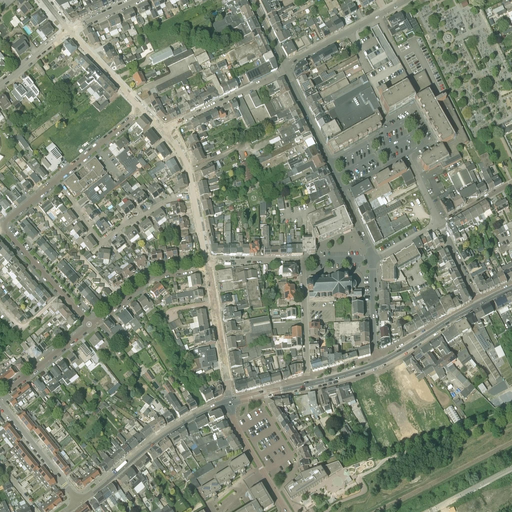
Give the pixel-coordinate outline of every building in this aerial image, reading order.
[(17,8),(24,16),(30,12),(32,9),(29,5),(29,6),(27,4),(29,2),(26,0),(20,0),(17,3),(20,6),(17,8)] [(53,0),(60,9),(76,1),(79,0),(53,0)] [(83,0),(87,7),(84,9),(84,10),(85,10),(87,16),(93,13),(87,0),(83,0)] [(87,0),(93,13),(99,11),(94,0),(87,0)] [(94,0),(99,11),(104,9),(99,0),(94,0)] [(99,0),(104,9),(108,6),(104,0),(99,0)] [(161,10),(160,7),(156,0),(154,0),(151,2),(155,9),(156,10),(153,11),(156,18),(159,17),(157,12),(161,10)] [(231,5),(232,8),(246,2),(244,0),(240,0),(234,3),(233,1),(226,4),(228,7),(231,5)] [(270,0),(261,5),(265,14),(267,18),(281,10),(277,3),(283,0),(270,0)] [(365,0),(360,0),(358,1),(362,9),(369,5),(365,0)] [(63,13),(71,10),(70,7),(71,7),(72,7),(78,5),(76,1),(60,9),(61,11),(62,13),(63,13)] [(230,9),(233,15),(248,7),(246,2),(232,8),(230,9)] [(345,5),(350,15),(356,12),(354,8),(355,8),(354,7),(353,4),(352,4),(352,3),(351,2),(345,5)] [(145,13),(150,11),(147,4),(142,6),(145,13)] [(63,13),(67,19),(76,14),(78,13),(81,12),(80,8),(83,7),(82,5),(71,10),(63,13)] [(281,10),(267,18),(269,23),(283,15),(281,13),(293,7),(291,5),(281,10)] [(341,10),(340,11),(342,15),(344,19),(350,15),(345,5),(340,7),(340,8),(341,10)] [(140,16),(145,13),(142,6),(136,8),(140,16)] [(495,14),(497,13),(504,10),(503,6),(493,11),(495,14)] [(237,27),(254,19),(248,7),(233,15),(212,24),(218,37),(237,27)] [(78,17),(77,18),(78,20),(87,16),(85,10),(84,10),(83,10),(82,8),(80,8),(81,12),(78,13),(79,15),(78,16),(78,17)] [(130,20),(136,18),(132,10),(127,13),(130,20)] [(39,11),(31,17),(38,26),(46,20),(39,11)] [(279,24),(280,24),(279,23),(287,19),(288,20),(291,18),(290,16),(293,14),(291,11),(283,16),(283,15),(269,23),(271,28),(279,24)] [(72,23),(78,20),(77,18),(78,17),(78,16),(79,15),(78,13),(76,14),(67,19),(70,22),(72,23)] [(132,25),(130,20),(127,13),(122,15),(125,22),(126,22),(126,23),(123,24),(127,32),(130,30),(128,27),(132,25)] [(413,31),(409,25),(407,20),(404,22),(400,14),(393,18),(399,28),(401,32),(407,29),(408,31),(409,31),(410,33),(413,31)] [(11,23),(15,28),(21,24),(16,17),(13,19),(14,20),(11,23)] [(116,27),(121,24),(117,17),(112,19),(116,27)] [(294,18),(280,25),(279,24),(271,28),(274,33),(285,26),(290,24),(296,21),(294,18)] [(331,21),(333,24),(337,31),(343,28),(338,18),(331,21)] [(395,31),(399,28),(393,18),(387,21),(391,28),(388,30),(392,37),(397,34),(395,31)] [(117,30),(116,27),(112,19),(107,22),(104,23),(107,29),(109,33),(117,30)] [(250,34),(259,30),(254,19),(237,27),(240,33),(241,32),(242,36),(239,38),(240,39),(250,35),(250,34)] [(51,29),(52,28),(48,22),(37,30),(40,33),(41,32),(45,38),(53,32),(51,29)] [(506,27),(507,28),(501,30),(502,32),(508,30),(511,28),(511,27),(511,23),(511,24),(506,27)] [(290,24),(285,26),(274,33),(276,38),(288,31),(288,30),(292,28),(290,24)] [(326,28),(330,35),(337,31),(333,24),(326,28)] [(325,26),(320,29),(320,30),(325,38),(330,35),(326,28),(325,26)] [(276,38),(281,48),(291,43),(307,35),(311,33),(310,30),(305,32),(304,31),(297,35),(294,28),(288,31),(276,38)] [(92,35),(90,30),(83,33),(85,38),(87,37),(92,35)] [(243,45),(262,36),(259,30),(250,34),(250,35),(251,37),(247,39),(246,39),(241,41),(243,45)] [(87,37),(89,42),(97,39),(95,33),(92,35),(87,37)] [(312,45),(307,35),(291,43),(281,48),(287,59),(312,45)] [(238,62),(268,48),(262,36),(243,45),(244,47),(230,53),(232,60),(230,61),(232,65),(238,62)] [(20,39),(21,40),(15,45),(11,48),(19,57),(28,49),(25,45),(28,43),(22,37),(20,39)] [(92,47),(100,44),(103,43),(100,37),(97,39),(89,42),(92,47)] [(106,55),(116,50),(115,50),(117,49),(115,44),(119,43),(118,40),(116,40),(115,40),(112,41),(110,42),(111,45),(103,49),(106,55)] [(153,65),(158,63),(173,56),(173,57),(174,57),(177,56),(180,55),(182,53),(185,52),(187,51),(181,40),(179,41),(183,48),(172,53),(169,48),(149,58),(153,65)] [(70,42),(70,43),(68,41),(64,44),(65,45),(64,46),(65,47),(62,50),(68,58),(77,50),(70,42)] [(401,108),(414,100),(418,98),(408,80),(397,59),(388,45),(366,57),(374,72),(365,77),(376,96),(379,94),(382,100),(380,101),(387,114),(388,115),(387,115),(388,115),(401,108)] [(324,65),(338,57),(335,51),(333,47),(314,58),(303,63),(306,68),(303,69),(306,75),(312,72),(316,70),(316,69),(324,65)] [(268,48),(238,62),(241,67),(249,63),(248,62),(260,56),(261,58),(271,54),(268,48)] [(109,61),(119,56),(116,50),(106,55),(109,61)] [(191,71),(193,76),(202,72),(199,66),(210,61),(206,53),(195,58),(197,63),(188,67),(191,71)] [(113,63),(115,66),(132,58),(132,57),(131,54),(124,57),(124,56),(116,60),(117,61),(113,63)] [(261,66),(274,60),(271,54),(261,58),(259,60),(261,66)] [(81,69),(88,62),(85,58),(84,59),(81,55),(76,59),(79,63),(78,65),(80,67),(79,67),(78,66),(72,71),(68,74),(70,77),(73,75),(74,75),(81,69)] [(132,58),(115,66),(117,69),(120,68),(121,69),(128,65),(128,64),(136,60),(134,57),(132,57),(132,58)] [(356,57),(337,67),(339,71),(358,61),(356,57)] [(261,66),(245,74),(250,83),(277,71),(274,61),(274,60),(261,66)] [(219,98),(229,93),(221,76),(218,70),(227,66),(224,61),(203,71),(204,72),(207,79),(205,81),(207,84),(208,84),(209,83),(211,82),(212,85),(212,86),(219,98)] [(80,72),(82,75),(93,67),(88,62),(81,69),(74,75),(75,77),(80,72)] [(296,80),(301,78),(306,75),(303,69),(306,68),(303,63),(296,67),(294,75),(296,80)] [(300,88),(324,74),(323,71),(327,69),(324,65),(316,69),(316,70),(312,72),(313,75),(306,78),(305,77),(297,81),(300,88)] [(91,79),(98,72),(93,67),(82,75),(81,75),(84,77),(77,83),(80,87),(85,83),(87,82),(91,79)] [(328,72),(324,74),(300,88),(303,95),(336,77),(334,73),(336,72),(334,69),(328,72)] [(86,91),(87,91),(96,84),(103,77),(98,72),(91,79),(87,82),(85,83),(80,87),(82,90),(88,86),(94,81),(96,83),(86,91)] [(428,170),(428,171),(428,172),(440,165),(443,170),(461,160),(456,149),(468,143),(447,99),(445,100),(444,99),(442,100),(441,99),(438,101),(424,72),(408,80),(418,98),(414,100),(420,109),(420,110),(441,147),(418,160),(421,165),(422,165),(424,167),(423,168),(423,169),(424,169),(425,171),(428,170)] [(132,78),(135,83),(151,75),(150,73),(142,77),(141,74),(132,78)] [(135,83),(137,88),(146,84),(144,81),(152,77),(152,78),(157,76),(155,73),(151,75),(135,83)] [(306,101),(314,97),(319,94),(318,92),(322,90),(327,88),(345,78),(343,73),(336,77),(303,95),(306,101)] [(229,84),(224,74),(221,76),(229,93),(238,89),(234,81),(229,84)] [(87,91),(91,96),(101,89),(108,82),(103,77),(96,84),(87,91)] [(333,101),(334,102),(332,103),(335,109),(327,113),(330,118),(329,118),(332,123),(334,122),(340,134),(329,140),(331,142),(327,144),(332,154),(332,155),(333,155),(380,128),(378,124),(381,123),(379,119),(387,114),(380,101),(382,100),(379,94),(376,96),(365,77),(349,86),(346,79),(334,86),(336,90),(329,94),(330,96),(333,101)] [(27,87),(36,98),(39,96),(39,93),(38,92),(28,78),(24,81),(25,82),(24,83),(25,85),(25,84),(27,87)] [(279,93),(287,89),(283,79),(262,89),(267,98),(279,92),(279,93)] [(106,94),(112,87),(108,82),(101,89),(91,96),(96,93),(100,98),(103,96),(106,94)] [(23,99),(25,97),(25,96),(24,95),(24,92),(20,87),(19,85),(16,88),(16,87),(15,87),(14,87),(14,88),(14,89),(15,90),(15,91),(12,94),(11,93),(11,94),(17,101),(19,103),(22,100),(23,99)] [(27,87),(26,88),(24,86),(22,86),(20,87),(24,92),(24,95),(25,96),(25,97),(28,101),(31,98),(33,100),(36,98),(27,87)] [(330,96),(329,94),(336,90),(334,86),(319,94),(314,97),(306,101),(309,108),(317,103),(326,99),(326,98),(330,96)] [(107,101),(117,92),(112,87),(106,94),(103,96),(107,101)] [(199,95),(204,105),(212,101),(208,93),(205,94),(204,92),(201,94),(198,88),(196,89),(197,92),(198,95),(199,95)] [(274,97),(275,100),(290,93),(287,89),(279,93),(280,94),(274,97)] [(208,93),(212,101),(218,98),(214,90),(208,93)] [(199,108),(204,105),(199,95),(198,95),(197,92),(194,93),(192,94),(199,108)] [(255,109),(262,106),(255,92),(249,95),(255,109)] [(274,117),(296,107),(290,93),(275,100),(264,105),(270,118),(274,117)] [(151,104),(153,110),(166,104),(169,102),(171,101),(168,100),(163,102),(162,99),(158,100),(156,94),(149,98),(152,104),(151,104)] [(186,103),(182,96),(180,97),(179,94),(176,95),(178,98),(180,103),(186,114),(190,112),(186,103)] [(188,96),(187,94),(184,95),(187,102),(186,103),(190,112),(195,110),(188,96)] [(195,110),(199,108),(192,94),(188,96),(195,110)] [(0,107),(3,111),(11,105),(3,96),(0,98),(0,107)] [(326,99),(317,103),(309,108),(312,114),(320,110),(324,107),(324,106),(333,101),(330,96),(326,98),(326,99)] [(125,102),(121,98),(116,102),(114,100),(110,104),(112,107),(114,105),(117,109),(125,102)] [(19,103),(17,101),(12,105),(16,111),(22,106),(19,103)] [(100,113),(109,104),(106,101),(97,109),(100,113)] [(181,116),(186,114),(180,103),(178,104),(176,101),(174,102),(181,116)] [(124,111),(129,106),(125,102),(117,109),(121,113),(119,115),(121,117),(126,113),(124,111)] [(177,119),(181,116),(174,102),(176,105),(171,107),(172,109),(177,119)] [(247,129),(250,127),(237,102),(235,103),(234,102),(229,105),(233,114),(235,118),(236,120),(240,119),(237,113),(236,113),(235,111),(238,110),(247,129)] [(332,103),(324,107),(320,110),(312,114),(315,119),(327,113),(335,109),(332,103)] [(156,115),(164,112),(162,108),(163,108),(167,106),(166,104),(153,110),(154,111),(153,111),(153,112),(154,113),(155,114),(156,115)] [(283,119),(299,112),(296,107),(274,117),(275,118),(271,119),(270,121),(271,123),(272,123),(272,124),(283,119)] [(171,121),(177,119),(172,109),(169,110),(168,108),(166,109),(167,111),(166,111),(168,115),(171,121)] [(215,121),(219,119),(216,114),(215,111),(209,114),(215,127),(222,124),(221,123),(219,123),(216,122),(215,121)] [(165,124),(171,121),(168,115),(166,116),(164,112),(156,115),(164,124),(165,124)] [(225,119),(225,117),(223,115),(222,115),(221,112),(216,114),(219,119),(221,122),(221,123),(222,124),(235,118),(233,114),(228,116),(228,117),(225,119)] [(283,121),(285,124),(293,120),(301,116),(299,112),(283,119),(272,124),(273,126),(283,121)] [(315,119),(317,124),(329,118),(330,118),(327,113),(315,119)] [(213,128),(215,127),(209,114),(203,117),(206,125),(210,123),(213,128)] [(290,127),(303,121),(301,116),(293,120),(285,124),(282,125),(283,127),(277,130),(279,133),(279,132),(290,127)] [(103,117),(99,121),(105,129),(110,125),(107,121),(103,117)] [(203,126),(206,125),(203,117),(196,120),(203,133),(205,132),(203,126)] [(138,136),(146,129),(150,126),(142,118),(135,124),(130,129),(132,131),(137,127),(140,130),(136,134),(138,136)] [(329,118),(317,124),(320,130),(332,123),(329,118)] [(196,136),(203,133),(196,120),(190,123),(185,126),(188,131),(193,129),(194,131),(197,130),(198,132),(195,134),(196,136)] [(99,121),(94,124),(101,132),(105,129),(99,121)] [(295,134),(307,128),(303,121),(290,127),(279,132),(283,140),(295,134)] [(326,142),(329,140),(340,134),(334,122),(332,123),(320,130),(326,142)] [(97,136),(101,132),(94,124),(90,128),(93,132),(97,136)] [(511,125),(502,130),(504,135),(511,131),(511,125)] [(282,147),(292,143),(310,135),(307,128),(295,134),(283,140),(280,141),(279,141),(282,147)] [(148,142),(155,136),(150,131),(143,137),(145,140),(146,139),(148,142)] [(89,136),(86,132),(81,135),(88,143),(92,140),(89,136)] [(197,146),(204,143),(206,142),(205,140),(198,143),(197,140),(204,137),(204,138),(207,137),(205,132),(203,133),(196,136),(191,139),(187,141),(190,148),(196,144),(197,146)] [(81,135),(77,139),(83,147),(88,143),(81,135)] [(301,145),(312,140),(310,135),(292,143),(282,147),(255,160),(258,165),(294,148),(294,149),(301,145)] [(17,139),(24,148),(28,145),(21,136),(17,139)] [(149,145),(151,148),(159,141),(155,136),(148,142),(150,144),(149,145)] [(142,139),(140,137),(131,144),(132,146),(133,147),(140,141),(140,140),(142,139)] [(270,145),(279,141),(280,141),(279,137),(269,142),(270,145)] [(115,145),(114,144),(108,150),(115,158),(124,150),(123,149),(128,144),(124,138),(115,145)] [(77,139),(72,143),(76,147),(79,151),(83,147),(77,139)] [(290,161),(316,148),(312,140),(301,145),(294,149),(296,153),(288,157),(290,161)] [(195,147),(190,149),(193,155),(201,151),(208,148),(210,147),(209,144),(206,146),(204,143),(197,146),(195,147)] [(160,155),(166,151),(162,145),(156,149),(156,150),(154,151),(152,150),(151,150),(146,155),(148,158),(155,153),(157,156),(160,155)] [(195,160),(204,156),(205,155),(204,153),(214,148),(213,145),(210,147),(208,148),(201,151),(193,155),(195,160)] [(44,161),(41,163),(47,171),(50,169),(52,172),(57,168),(54,164),(56,162),(58,164),(59,165),(60,164),(60,163),(60,162),(59,161),(61,159),(58,155),(60,153),(54,146),(47,151),(51,156),(47,158),(46,158),(45,158),(44,158),(43,159),(43,160),(44,161)] [(120,164),(128,158),(126,154),(130,151),(128,149),(128,148),(124,150),(115,158),(120,164)] [(310,162),(320,157),(316,148),(290,161),(287,162),(292,171),(310,162)] [(160,155),(164,160),(170,156),(166,151),(160,155)] [(486,171),(488,169),(488,168),(493,165),(487,153),(483,155),(480,156),(479,157),(482,163),(486,171)] [(198,165),(202,163),(214,158),(212,155),(206,158),(206,159),(205,159),(204,156),(195,160),(198,165)] [(292,171),(291,171),(293,176),(294,176),(298,174),(311,168),(313,174),(316,173),(325,168),(324,166),(325,166),(320,157),(310,162),(292,171)] [(120,164),(125,170),(137,161),(135,158),(131,161),(128,158),(120,164)] [(106,173),(95,159),(85,167),(91,174),(79,183),(74,176),(64,183),(75,197),(106,173)] [(166,173),(176,166),(173,160),(165,165),(164,163),(162,164),(157,167),(147,173),(153,180),(156,178),(154,175),(163,169),(166,173)] [(120,177),(124,182),(138,170),(136,167),(140,164),(137,161),(125,170),(128,174),(124,177),(122,175),(120,177)] [(254,181),(250,162),(239,165),(244,184),(254,181)] [(219,170),(216,163),(206,167),(207,169),(201,172),(203,178),(215,172),(215,174),(218,173),(218,171),(219,170)] [(482,184),(486,193),(494,189),(488,175),(486,171),(482,163),(478,165),(482,174),(481,174),(485,183),(482,184)] [(31,171),(37,179),(40,177),(43,180),(47,176),(38,165),(33,168),(30,164),(28,164),(27,165),(31,171)] [(380,188),(401,176),(410,171),(407,166),(406,166),(403,168),(401,165),(401,164),(377,178),(378,181),(377,182),(380,188)] [(453,187),(462,206),(465,205),(465,204),(467,201),(468,201),(468,200),(471,198),(472,198),(475,198),(476,198),(477,198),(479,197),(465,168),(464,165),(447,174),(450,178),(454,186),(453,187)] [(479,197),(486,193),(482,184),(479,186),(472,171),(476,170),(473,165),(465,168),(479,197)] [(167,179),(175,175),(180,173),(176,166),(166,173),(168,176),(166,177),(167,179)] [(319,181),(319,182),(324,180),(330,178),(326,168),(325,168),(316,173),(313,174),(305,178),(306,181),(311,178),(312,181),(318,178),(319,181)] [(30,177),(29,177),(36,186),(40,182),(37,179),(31,171),(28,173),(28,174),(30,177)] [(410,171),(401,176),(405,184),(414,179),(410,171)] [(95,184),(98,187),(102,184),(104,187),(112,181),(107,175),(107,174),(95,184)] [(488,175),(494,189),(501,185),(498,179),(497,176),(494,178),(493,178),(491,174),(488,175)] [(112,181),(104,187),(107,190),(103,193),(105,197),(124,182),(120,177),(117,179),(119,181),(115,184),(112,181)] [(197,185),(198,191),(207,189),(206,185),(207,185),(218,182),(217,178),(206,182),(197,185)] [(289,178),(288,178),(280,181),(271,186),(274,190),(282,186),(291,183),(289,178)] [(325,197),(327,196),(337,192),(333,183),(330,178),(324,180),(319,182),(319,181),(310,184),(308,184),(310,189),(308,190),(310,195),(309,195),(311,203),(315,201),(323,198),(325,197)] [(354,202),(380,188),(377,182),(378,181),(377,178),(358,189),(353,192),(358,199),(354,201),(354,202)] [(237,188),(243,186),(242,180),(235,181),(232,182),(233,188),(237,187),(237,188)] [(179,183),(179,182),(177,182),(180,193),(183,190),(187,187),(186,181),(179,183)] [(22,186),(25,190),(27,193),(32,188),(27,182),(22,186)] [(151,187),(159,197),(163,193),(159,188),(162,186),(159,182),(158,182),(156,184),(155,183),(151,186),(151,187)] [(8,191),(16,201),(20,197),(18,194),(21,191),(22,192),(25,190),(22,186),(19,183),(15,186),(16,187),(12,190),(11,188),(8,191)] [(88,200),(96,193),(94,190),(98,187),(95,184),(83,193),(88,200)] [(140,187),(138,184),(135,185),(137,187),(138,188),(134,192),(143,203),(147,199),(143,194),(145,192),(140,187)] [(380,188),(354,202),(358,210),(377,200),(376,199),(391,191),(387,184),(380,188)] [(207,189),(198,191),(200,198),(209,196),(208,192),(219,189),(219,186),(216,187),(207,189)] [(0,192),(3,196),(4,195),(12,204),(16,201),(8,191),(7,191),(5,188),(3,190),(0,187),(0,192)] [(151,187),(147,191),(154,200),(159,197),(151,187)] [(448,197),(453,206),(455,211),(462,206),(453,187),(445,190),(446,192),(448,197)] [(128,197),(132,202),(134,201),(139,206),(143,203),(134,192),(128,197)] [(332,205),(341,201),(337,192),(327,196),(332,205)] [(448,197),(446,192),(438,197),(442,206),(447,215),(454,212),(448,202),(445,204),(443,200),(448,197)] [(105,197),(103,193),(98,197),(96,193),(88,200),(93,206),(105,197)] [(200,198),(201,204),(213,201),(213,198),(215,197),(215,194),(209,196),(200,198)] [(0,205),(5,211),(9,207),(0,196),(0,205)] [(59,208),(64,213),(67,210),(56,198),(55,199),(53,197),(47,202),(52,209),(54,208),(56,210),(59,208)] [(124,205),(130,213),(134,210),(130,204),(132,202),(128,197),(125,198),(128,202),(124,205)] [(358,210),(362,218),(381,207),(377,200),(358,210)] [(503,211),(508,209),(504,201),(501,202),(501,200),(498,202),(503,211)] [(203,213),(218,209),(217,206),(216,207),(214,201),(213,201),(201,204),(203,213)] [(321,210),(324,217),(345,208),(341,201),(332,205),(326,208),(321,210)] [(45,214),(52,209),(47,202),(40,208),(45,214)] [(381,207),(362,218),(365,226),(386,215),(402,207),(399,202),(386,209),(384,206),(381,207)] [(497,215),(494,210),(492,205),(488,207),(485,202),(478,206),(482,214),(483,215),(485,219),(487,218),(487,217),(492,214),(493,217),(497,215)] [(497,214),(503,211),(498,202),(495,203),(496,205),(493,206),(497,214)] [(176,211),(185,209),(184,207),(183,207),(183,204),(177,205),(176,203),(170,204),(170,207),(172,207),(172,211),(176,211)] [(115,207),(116,209),(119,213),(122,211),(126,216),(130,213),(124,205),(120,208),(118,205),(115,207)] [(485,219),(483,215),(482,214),(478,206),(473,209),(478,217),(478,218),(480,222),(480,223),(485,221),(485,219)] [(85,213),(89,217),(96,211),(93,207),(85,213)] [(205,219),(214,217),(213,215),(222,213),(221,208),(218,209),(203,213),(205,219)] [(303,254),(308,254),(314,254),(314,244),(340,233),(340,234),(352,229),(344,209),(345,209),(345,208),(324,217),(321,210),(312,214),(307,216),(309,221),(307,222),(308,241),(303,241),(303,242),(302,242),(302,256),(303,256),(303,254)] [(173,220),(179,218),(179,216),(185,215),(184,212),(185,212),(185,209),(176,211),(176,215),(172,216),(173,220)] [(480,224),(480,223),(480,222),(478,218),(478,217),(473,209),(467,213),(472,221),(473,226),(477,224),(476,223),(477,223),(478,225),(480,224)] [(155,213),(161,221),(165,218),(166,220),(168,219),(166,210),(162,213),(160,210),(155,213)] [(63,218),(66,222),(73,216),(70,211),(64,216),(62,214),(57,218),(59,220),(63,218)] [(98,217),(99,219),(105,215),(103,212),(99,215),(96,211),(89,217),(92,222),(98,217)] [(95,226),(99,230),(106,224),(103,220),(110,214),(109,212),(105,215),(99,219),(101,221),(95,226)] [(157,224),(161,221),(155,213),(151,217),(156,223),(153,224),(158,230),(160,228),(157,224)] [(472,226),(472,227),(474,227),(473,226),(472,221),(467,213),(461,216),(468,228),(472,226)] [(386,215),(365,226),(374,245),(410,225),(405,215),(399,218),(390,223),(386,215)] [(67,231),(72,227),(71,225),(77,220),(73,216),(66,222),(63,224),(66,227),(65,228),(67,231)] [(207,231),(212,230),(211,226),(217,225),(217,220),(223,219),(223,216),(217,218),(205,221),(207,231)] [(456,219),(462,231),(465,230),(468,228),(461,216),(456,219)] [(179,226),(188,224),(188,222),(187,222),(186,219),(180,221),(179,218),(173,220),(169,220),(169,223),(175,222),(176,226),(179,226)] [(20,227),(24,231),(32,223),(28,219),(24,222),(23,223),(20,227)] [(461,236),(464,234),(462,231),(456,219),(451,222),(454,227),(455,230),(456,229),(459,234),(460,233),(461,236)] [(158,230),(153,224),(151,226),(147,220),(142,224),(148,231),(152,228),(155,231),(158,230)] [(452,237),(457,234),(455,230),(454,227),(451,222),(447,224),(446,227),(452,237)] [(24,231),(28,236),(36,228),(32,223),(24,231)] [(76,234),(83,229),(80,224),(74,229),(72,227),(67,231),(69,233),(73,230),(76,234)] [(106,224),(99,230),(102,234),(109,229),(106,224)] [(147,238),(144,234),(148,231),(142,224),(138,227),(143,233),(141,234),(145,240),(146,238),(147,238)] [(188,233),(187,230),(188,230),(188,227),(189,227),(188,224),(179,226),(180,231),(179,231),(179,234),(188,233)] [(269,242),(268,228),(266,228),(266,226),(260,226),(260,230),(263,230),(263,238),(264,238),(264,243),(269,242)] [(36,228),(28,236),(32,240),(40,233),(36,228)] [(134,238),(138,235),(132,228),(128,231),(134,238)] [(77,244),(82,240),(81,238),(87,233),(83,229),(76,234),(79,238),(75,241),(77,244)] [(213,239),(217,238),(217,235),(217,232),(213,233),(212,230),(207,231),(209,240),(213,239)] [(130,242),(134,238),(128,231),(123,235),(128,240),(126,242),(130,247),(133,245),(130,242)] [(185,239),(184,239),(185,240),(187,253),(190,252),(190,251),(192,250),(190,238),(189,238),(188,233),(179,234),(180,237),(185,236),(185,239)] [(463,241),(467,240),(464,234),(461,236),(460,237),(458,237),(457,234),(452,237),(454,242),(460,240),(462,238),(463,241)] [(429,248),(431,252),(433,251),(432,250),(434,249),(432,244),(432,243),(428,235),(424,238),(429,248)] [(434,249),(441,247),(445,245),(442,239),(440,240),(438,236),(433,239),(435,242),(433,244),(432,243),(432,244),(434,249)] [(36,245),(40,249),(48,242),(44,237),(36,245)] [(83,243),(86,247),(93,242),(90,237),(84,242),(82,240),(77,244),(79,246),(83,243)] [(298,237),(298,243),(291,243),(291,256),(302,256),(302,242),(301,237),(298,237)] [(130,247),(126,242),(124,244),(119,238),(115,241),(121,249),(125,245),(128,249),(130,247)] [(249,246),(249,247),(249,256),(254,256),(254,255),(256,255),(256,252),(258,252),(259,248),(258,238),(254,238),(254,243),(253,243),(253,246),(249,246)] [(430,259),(433,257),(431,252),(429,248),(424,238),(419,240),(423,247),(423,248),(425,248),(430,259)] [(211,254),(213,256),(217,256),(217,242),(213,242),(213,239),(209,240),(211,254)] [(184,252),(185,253),(187,253),(185,240),(180,241),(177,241),(178,245),(179,252),(182,251),(182,252),(184,252)] [(420,250),(423,248),(423,247),(419,240),(413,244),(414,247),(421,258),(423,257),(424,256),(421,251),(420,250)] [(116,252),(121,249),(115,241),(111,245),(116,252)] [(270,256),(280,256),(279,242),(279,241),(271,242),(271,249),(270,249),(270,256)] [(40,249),(44,254),(52,247),(48,242),(40,249)] [(86,247),(89,252),(97,246),(93,242),(86,247)] [(52,247),(44,254),(48,258),(54,253),(52,251),(57,246),(55,244),(52,247)] [(171,250),(172,260),(175,259),(175,258),(177,258),(176,252),(179,252),(178,245),(175,245),(175,249),(171,250)] [(170,260),(172,260),(171,250),(166,251),(166,247),(162,247),(164,254),(166,253),(167,259),(170,259),(170,260)] [(400,282),(406,282),(399,270),(421,258),(414,247),(409,250),(409,249),(407,250),(407,251),(405,252),(405,251),(401,253),(402,254),(395,258),(394,257),(392,258),(393,260),(390,262),(392,263),(389,265),(382,265),(382,284),(400,282)] [(0,261),(10,253),(6,248),(0,253),(0,261)] [(447,250),(443,252),(439,254),(441,256),(438,258),(440,261),(450,256),(447,250)] [(470,255),(468,252),(461,255),(464,262),(474,257),(473,254),(470,255)] [(5,267),(14,258),(15,258),(10,253),(0,261),(0,265),(2,264),(5,267)] [(54,253),(48,258),(52,263),(58,258),(54,253)] [(138,259),(143,267),(146,265),(145,264),(147,262),(142,256),(138,259)] [(444,263),(445,266),(453,262),(450,256),(440,261),(440,262),(438,262),(440,266),(444,263)] [(2,270),(3,272),(5,274),(5,275),(7,272),(18,263),(14,258),(5,267),(2,270)] [(141,268),(143,267),(138,259),(134,262),(131,258),(129,260),(133,266),(135,264),(139,269),(141,267),(141,268)] [(125,269),(131,276),(133,274),(133,273),(135,272),(131,267),(133,266),(129,260),(126,262),(129,266),(125,269)] [(56,267),(60,272),(66,266),(62,262),(56,267)] [(447,268),(448,272),(456,268),(453,262),(445,266),(438,269),(439,272),(447,268)] [(9,274),(11,272),(13,274),(21,267),(18,263),(7,272),(9,274)] [(480,265),(479,263),(467,268),(470,274),(484,267),(482,264),(480,265)] [(260,283),(262,283),(258,265),(231,270),(233,280),(234,291),(239,290),(243,289),(245,301),(245,302),(246,301),(246,304),(248,303),(249,307),(248,307),(249,307),(249,308),(250,311),(267,308),(266,301),(263,302),(263,301),(260,283)] [(293,265),(282,266),(282,270),(279,270),(279,274),(279,278),(280,278),(284,278),(286,278),(292,277),(298,277),(297,269),(293,265)] [(60,272),(64,276),(70,271),(66,266),(60,272)] [(129,278),(131,276),(125,269),(122,271),(117,266),(115,267),(115,268),(124,279),(126,278),(128,277),(129,278)] [(11,277),(14,281),(24,272),(25,271),(21,267),(13,274),(14,274),(11,277)] [(496,276),(501,286),(507,283),(499,267),(495,269),(498,276),(497,276),(496,276)] [(509,278),(511,276),(507,267),(501,269),(505,277),(508,276),(509,278)] [(113,278),(119,286),(121,284),(120,283),(122,282),(122,281),(124,279),(115,268),(113,270),(117,275),(113,278)] [(449,274),(451,277),(459,274),(456,268),(448,272),(442,275),(443,277),(449,274)] [(219,283),(233,280),(231,270),(217,272),(218,276),(217,276),(218,281),(219,280),(219,283)] [(495,289),(501,286),(496,276),(497,276),(494,270),(491,271),(494,277),(491,279),(492,281),(495,289)] [(64,276),(69,281),(75,275),(70,271),(64,276)] [(17,285),(19,283),(28,276),(24,272),(14,281),(12,282),(15,286),(17,285)] [(78,273),(75,275),(69,281),(73,286),(82,277),(78,273)] [(353,298),(355,298),(362,298),(362,291),(356,292),(356,290),(356,289),(357,289),(357,288),(357,287),(357,286),(357,285),(356,285),(356,284),(355,284),(355,283),(354,283),(353,283),(353,280),(349,280),(349,277),(346,277),(346,276),(335,277),(335,274),(333,274),(333,277),(313,278),(309,278),(309,286),(308,286),(309,292),(310,292),(310,300),(314,299),(314,300),(334,299),(334,302),(336,302),(336,298),(353,298)] [(454,283),(461,279),(459,274),(451,277),(444,281),(445,284),(452,280),(454,283)] [(473,280),(474,282),(480,294),(482,295),(495,289),(492,281),(486,284),(485,283),(487,281),(484,274),(477,277),(477,278),(473,280)] [(19,283),(23,287),(31,280),(28,276),(19,283)] [(117,287),(119,286),(113,278),(110,281),(107,277),(104,279),(108,285),(110,283),(114,288),(116,286),(117,287)] [(450,292),(464,285),(461,279),(454,283),(455,286),(446,290),(447,293),(450,292)] [(31,280),(23,287),(26,291),(35,284),(31,280)] [(286,283),(286,280),(280,280),(280,282),(280,283),(277,283),(278,290),(280,289),(280,295),(294,294),(293,287),(290,287),(289,287),(287,286),(286,286),(286,283)] [(186,293),(198,290),(197,287),(201,287),(200,281),(191,282),(192,288),(185,289),(186,293)] [(77,290),(81,294),(87,289),(90,286),(86,282),(77,290)] [(400,282),(382,284),(379,285),(379,296),(399,293),(399,294),(402,293),(411,291),(409,287),(401,289),(400,282)] [(26,291),(30,295),(38,288),(35,284),(26,291)] [(156,299),(165,292),(159,285),(150,292),(152,294),(150,295),(153,298),(155,297),(156,299)] [(455,296),(456,296),(459,294),(467,291),(464,285),(450,292),(451,294),(453,293),(455,296)] [(30,295),(31,295),(34,299),(44,290),(40,286),(38,288),(30,295)] [(433,288),(432,288),(420,294),(421,296),(415,298),(415,299),(414,299),(416,302),(422,299),(425,304),(426,307),(427,310),(431,308),(431,309),(433,308),(439,320),(446,316),(440,303),(433,288)] [(81,294),(85,299),(91,294),(87,289),(81,294)] [(44,290),(34,299),(38,303),(39,302),(47,294),(44,290)] [(194,300),(203,298),(202,292),(198,292),(198,290),(186,293),(170,296),(165,301),(165,305),(178,303),(178,299),(188,297),(189,301),(194,300)] [(91,294),(85,299),(89,304),(98,296),(94,291),(91,294)] [(461,298),(464,306),(470,302),(471,302),(471,300),(471,299),(467,291),(459,294),(461,298)] [(380,302),(390,302),(390,298),(401,297),(399,294),(399,293),(379,296),(380,302)] [(44,308),(46,305),(45,304),(51,299),(47,294),(39,302),(44,308)] [(99,294),(98,296),(89,304),(93,308),(97,305),(98,304),(102,300),(100,297),(101,296),(99,294)] [(278,300),(279,306),(287,306),(287,303),(289,303),(290,302),(291,302),(291,301),(294,301),(294,294),(280,295),(280,299),(284,299),(284,300),(278,300)] [(1,301),(4,304),(10,299),(7,296),(1,301)] [(236,308),(234,296),(220,298),(222,305),(227,304),(228,310),(236,308)] [(510,311),(511,311),(509,307),(504,297),(494,302),(499,312),(508,307),(510,311)] [(149,310),(154,306),(149,300),(147,302),(145,299),(144,300),(142,298),(137,302),(143,309),(147,307),(149,310)] [(355,298),(353,298),(353,299),(351,299),(351,304),(353,304),(353,317),(353,320),(358,320),(358,317),(364,317),(363,303),(356,304),(355,298)] [(450,298),(440,303),(446,316),(457,310),(452,302),(450,298)] [(452,302),(457,310),(464,306),(461,298),(458,299),(456,300),(452,302)] [(10,299),(4,304),(7,308),(13,302),(10,299)] [(424,328),(428,325),(416,302),(414,299),(413,300),(414,302),(412,303),(412,304),(424,328)] [(416,302),(428,325),(434,322),(431,318),(432,317),(430,313),(429,313),(427,310),(426,307),(424,308),(422,305),(425,304),(422,299),(416,302)] [(57,312),(64,307),(58,300),(49,308),(55,314),(56,313),(57,312)] [(413,322),(413,323),(417,331),(424,328),(412,304),(412,303),(410,301),(404,304),(404,303),(403,303),(405,307),(406,307),(413,322)] [(11,313),(11,312),(17,307),(14,303),(7,309),(11,313)] [(138,317),(143,313),(135,303),(130,308),(135,314),(133,316),(138,322),(140,321),(141,320),(138,317)] [(237,315),(240,315),(238,315),(238,312),(236,312),(236,311),(249,308),(249,307),(248,307),(249,307),(248,303),(246,304),(246,305),(242,306),(236,308),(228,310),(223,311),(224,317),(228,317),(233,316),(233,317),(237,316),(237,315)] [(488,317),(494,314),(490,305),(481,310),(485,318),(487,322),(490,321),(488,317)] [(11,312),(15,316),(19,312),(18,310),(19,309),(17,307),(11,312)] [(52,320),(55,323),(58,321),(57,320),(68,311),(64,307),(57,312),(59,314),(52,320)] [(193,318),(197,317),(206,316),(205,311),(201,311),(200,308),(193,310),(194,312),(192,312),(193,318)] [(434,322),(439,320),(433,308),(431,309),(431,308),(427,310),(429,313),(430,313),(432,317),(431,318),(434,322)] [(286,315),(286,319),(295,318),(295,310),(280,311),(280,315),(286,315)] [(480,321),(485,318),(481,310),(472,314),(480,329),(484,327),(480,321)] [(62,326),(67,323),(66,322),(72,316),(68,311),(57,320),(58,321),(60,323),(62,326)] [(15,317),(18,320),(24,315),(21,312),(15,317)] [(24,315),(18,320),(21,324),(25,321),(26,323),(32,317),(28,312),(24,315)] [(138,322),(133,316),(130,318),(125,312),(121,315),(129,324),(135,332),(142,327),(139,324),(138,322)] [(406,317),(406,313),(396,313),(389,314),(380,314),(380,331),(385,330),(385,324),(390,324),(389,318),(406,317)] [(490,339),(484,327),(480,329),(472,314),(464,319),(470,328),(472,332),(472,331),(473,334),(475,336),(477,338),(478,341),(480,343),(481,346),(483,348),(484,351),(485,352),(491,348),(486,341),(490,339)] [(126,326),(129,324),(121,315),(117,318),(123,325),(120,327),(121,328),(124,332),(129,329),(126,326)] [(234,324),(241,322),(240,315),(237,315),(237,316),(233,317),(233,316),(228,317),(224,317),(223,318),(224,322),(233,321),(234,323),(234,324)] [(57,329),(61,333),(63,331),(64,332),(67,330),(66,329),(67,329),(66,327),(68,325),(71,328),(77,322),(73,317),(67,323),(62,326),(61,328),(60,327),(57,329)] [(239,326),(240,328),(240,332),(227,335),(225,335),(226,340),(234,339),(234,338),(239,338),(239,337),(251,335),(261,333),(271,331),(270,323),(269,320),(268,317),(243,322),(243,325),(239,326)] [(103,324),(112,334),(117,329),(110,321),(110,320),(109,320),(109,319),(103,324)] [(462,337),(472,332),(470,328),(464,319),(465,320),(456,325),(454,327),(457,331),(460,338),(462,337)] [(399,338),(400,340),(404,338),(402,332),(401,321),(391,325),(392,329),(385,330),(385,329),(385,330),(380,331),(381,341),(390,339),(390,336),(399,334),(399,338)] [(225,325),(227,335),(240,332),(240,328),(235,329),(234,324),(234,323),(225,325)] [(352,336),(354,336),(370,335),(369,324),(369,323),(364,323),(351,323),(344,323),(340,324),(334,324),(334,341),(338,341),(338,340),(341,340),(341,336),(345,336),(352,336)] [(413,323),(405,327),(410,335),(417,331),(413,323)] [(462,341),(460,338),(457,331),(454,327),(442,336),(451,348),(462,341)] [(54,334),(53,335),(58,341),(64,337),(61,333),(57,329),(53,333),(54,334)] [(284,341),(301,340),(300,329),(289,330),(290,335),(284,336),(284,339),(284,341)] [(271,331),(261,333),(251,335),(239,337),(239,338),(234,338),(234,339),(226,340),(228,351),(243,349),(249,348),(249,346),(263,341),(263,345),(273,343),(273,342),(272,337),(271,331)] [(195,339),(195,341),(214,338),(213,332),(208,332),(204,333),(204,336),(196,337),(196,339),(195,339)] [(94,347),(102,341),(97,335),(89,341),(94,347)] [(355,348),(357,347),(362,346),(362,345),(370,345),(370,335),(354,336),(354,341),(355,347),(355,348)] [(438,350),(442,356),(444,359),(452,354),(441,337),(429,345),(433,351),(434,352),(438,350)] [(314,352),(320,351),(319,344),(319,338),(317,338),(317,345),(310,345),(310,356),(314,356),(314,352)] [(390,339),(381,341),(382,348),(383,349),(400,340),(399,338),(390,339)] [(140,351),(145,348),(139,339),(131,345),(138,353),(140,351)] [(112,346),(108,340),(104,343),(108,349),(112,346)] [(279,346),(275,346),(276,350),(281,350),(289,350),(295,349),(301,349),(301,340),(284,341),(283,341),(283,345),(279,345),(279,346)] [(339,354),(339,347),(338,341),(334,341),(335,347),(335,356),(335,366),(343,363),(342,355),(338,355),(338,354),(339,354)] [(248,363),(253,361),(254,360),(260,358),(262,357),(262,356),(274,354),(273,351),(261,354),(261,351),(274,348),(274,346),(273,344),(273,343),(263,345),(250,348),(249,348),(243,349),(228,351),(230,364),(237,363),(238,364),(239,363),(241,362),(241,360),(247,359),(248,363)] [(29,356),(30,356),(32,354),(36,359),(41,355),(34,345),(26,352),(29,356)] [(83,363),(88,359),(89,361),(91,360),(96,365),(101,361),(91,348),(88,350),(84,345),(79,349),(80,350),(77,353),(79,355),(78,356),(85,365),(83,363)] [(181,353),(189,350),(186,345),(179,348),(181,353)] [(432,352),(433,351),(429,345),(428,346),(421,351),(436,374),(438,378),(441,381),(446,377),(445,375),(442,370),(443,369),(444,369),(448,373),(450,372),(450,371),(448,368),(447,367),(442,361),(442,360),(438,362),(437,363),(430,353),(432,352)] [(199,349),(200,354),(204,353),(205,358),(216,356),(215,351),(210,351),(209,347),(199,349)] [(357,353),(358,359),(371,356),(370,347),(358,350),(358,349),(353,350),(353,348),(348,350),(350,354),(357,353)] [(466,349),(456,356),(458,359),(461,357),(468,352),(466,349)] [(310,363),(315,362),(315,359),(317,359),(317,355),(320,355),(320,351),(314,352),(314,356),(310,356),(310,363)] [(421,371),(426,377),(429,375),(431,378),(432,378),(433,381),(438,378),(436,374),(421,351),(411,357),(421,371)] [(464,361),(470,357),(468,352),(461,357),(458,359),(459,361),(462,359),(464,361)] [(342,355),(343,363),(358,359),(357,353),(350,354),(342,355)] [(75,369),(83,363),(79,358),(76,359),(72,354),(67,359),(72,366),(72,365),(75,369)] [(442,361),(447,367),(456,361),(452,354),(444,359),(442,361)] [(206,363),(202,363),(202,368),(212,367),(212,363),(217,362),(216,356),(205,358),(206,363)] [(415,371),(417,374),(421,371),(411,357),(403,363),(407,369),(406,370),(410,375),(414,373),(413,372),(415,371)] [(469,362),(472,360),(470,357),(464,361),(461,364),(463,367),(469,362)] [(10,361),(16,368),(19,372),(25,367),(22,363),(23,362),(20,358),(16,362),(13,358),(10,361)] [(270,379),(272,384),(281,381),(279,373),(278,371),(273,372),(270,364),(273,364),(271,358),(264,360),(267,372),(268,372),(268,373),(268,375),(269,380),(270,379)] [(231,371),(238,369),(242,368),(242,367),(242,366),(248,363),(247,359),(241,360),(241,362),(239,363),(238,364),(237,363),(230,364),(231,369),(231,371)] [(315,362),(310,363),(311,364),(313,371),(314,372),(323,369),(321,360),(315,362)] [(66,373),(69,371),(62,362),(57,366),(62,373),(65,371),(66,373)] [(255,389),(250,369),(248,364),(248,363),(242,366),(242,367),(242,368),(248,391),(255,389)] [(286,370),(281,372),(281,373),(283,381),(292,378),(291,364),(285,365),(286,369),(286,370)] [(8,368),(14,376),(19,373),(14,367),(13,368),(11,366),(8,368)] [(394,369),(399,376),(404,373),(399,366),(394,369)] [(4,371),(10,379),(14,376),(8,368),(4,371)] [(64,375),(62,376),(55,368),(50,372),(55,378),(54,379),(57,383),(63,379),(68,385),(70,383),(64,375)] [(242,368),(238,369),(240,378),(236,379),(233,379),(235,392),(237,394),(248,391),(242,368)] [(255,389),(260,387),(257,378),(255,378),(256,377),(255,374),(254,374),(253,372),(254,372),(253,368),(250,369),(255,389)] [(399,376),(394,369),(389,372),(394,379),(399,376)] [(0,374),(0,375),(6,383),(10,379),(4,371),(0,374)] [(148,380),(153,377),(149,371),(144,374),(148,380)] [(260,387),(271,384),(269,380),(268,375),(268,373),(268,372),(267,372),(257,375),(258,378),(257,378),(260,387)] [(57,383),(54,379),(51,380),(47,375),(42,378),(44,381),(44,382),(46,385),(45,385),(51,393),(60,386),(57,383)] [(370,377),(366,379),(369,387),(374,385),(370,377)] [(364,389),(369,387),(366,379),(361,381),(364,389)] [(360,391),(364,389),(361,381),(356,383),(360,391)] [(44,391),(46,390),(42,384),(41,385),(38,383),(39,382),(38,382),(34,385),(40,393),(41,392),(42,393),(39,395),(45,403),(48,401),(45,397),(48,395),(44,391)] [(171,406),(177,414),(179,418),(188,413),(184,407),(181,409),(172,395),(175,393),(168,382),(163,386),(169,395),(164,399),(169,407),(171,406)] [(210,391),(214,399),(222,395),(223,394),(222,390),(221,382),(216,383),(217,388),(210,391)] [(355,393),(360,391),(356,383),(351,385),(355,393)] [(406,394),(416,389),(413,383),(403,388),(406,394)] [(487,390),(483,384),(478,387),(482,393),(487,390)] [(29,388),(26,385),(22,388),(28,395),(32,392),(29,388)] [(353,396),(349,397),(347,391),(350,391),(350,390),(348,385),(340,387),(342,392),(344,391),(347,404),(355,401),(354,398),(353,396)] [(467,389),(466,388),(460,394),(465,399),(476,389),(475,389),(471,385),(467,389)] [(110,396),(117,390),(114,387),(107,393),(110,396)] [(203,389),(202,387),(199,389),(204,399),(206,403),(214,399),(210,391),(209,390),(208,391),(206,388),(203,389)] [(346,405),(347,404),(344,391),(342,392),(340,387),(336,388),(341,405),(346,404),(346,405)] [(25,399),(28,395),(22,388),(18,391),(25,399)] [(335,398),(337,406),(341,405),(336,388),(327,391),(328,395),(329,399),(336,397),(335,398)] [(409,399),(419,394),(416,389),(406,394),(409,399)] [(21,402),(25,399),(18,391),(14,394),(21,402)] [(327,396),(328,395),(327,391),(325,391),(318,393),(319,398),(322,408),(324,408),(325,411),(331,409),(330,406),(327,396)] [(401,391),(396,392),(400,404),(405,403),(401,391)] [(317,405),(316,398),(315,393),(308,394),(309,399),(311,406),(312,406),(317,417),(322,414),(317,405)] [(17,405),(17,404),(21,402),(14,394),(11,397),(13,399),(17,405)] [(421,400),(419,394),(409,399),(412,405),(422,400),(421,400)] [(459,394),(452,399),(457,408),(464,403),(461,399),(462,398),(459,394)] [(142,401),(149,406),(153,401),(146,396),(142,401)] [(184,400),(188,407),(190,411),(197,408),(194,404),(190,396),(184,400)] [(287,407),(287,408),(291,407),(290,403),(289,403),(288,397),(282,398),(284,407),(287,407)] [(279,410),(278,409),(284,408),(284,407),(282,398),(272,400),(269,406),(278,420),(283,416),(280,410),(279,410)] [(385,413),(390,410),(385,398),(380,400),(385,413)] [(17,409),(19,407),(17,404),(17,405),(13,399),(9,402),(18,413),(20,412),(17,409)] [(59,411),(63,408),(56,399),(52,402),(59,411)] [(372,412),(381,407),(378,401),(369,406),(372,412)] [(414,408),(417,414),(426,409),(423,403),(414,408)] [(456,428),(463,423),(453,406),(446,410),(456,428)] [(375,417),(384,412),(381,407),(372,412),(375,417)] [(162,416),(165,421),(168,425),(174,421),(171,417),(165,408),(159,411),(162,416)] [(426,409),(417,414),(420,419),(429,414),(426,409)] [(16,415),(20,421),(28,414),(25,410),(23,412),(21,411),(20,412),(18,413),(16,415)] [(222,425),(226,423),(221,413),(217,412),(204,417),(208,425),(210,429),(212,428),(216,427),(222,425)] [(384,412),(375,417),(377,423),(378,423),(387,418),(384,412)] [(20,421),(23,424),(31,418),(28,414),(20,421)] [(281,425),(295,416),(294,414),(289,417),(287,414),(286,415),(284,416),(283,416),(278,420),(281,425)] [(284,430),(292,425),(290,423),(299,418),(297,415),(295,416),(281,425),(284,430)] [(158,420),(156,416),(153,418),(160,430),(165,426),(161,418),(158,420)] [(198,431),(208,425),(204,417),(194,423),(198,431)] [(23,424),(26,428),(35,422),(31,418),(23,424)] [(148,427),(148,426),(153,434),(160,430),(153,418),(150,420),(152,424),(151,424),(147,421),(144,424),(148,426),(148,427)] [(423,427),(430,423),(428,418),(420,422),(423,427)] [(382,432),(392,427),(389,421),(379,426),(382,432)] [(0,437),(3,435),(11,428),(6,422),(0,427),(0,431),(0,432),(0,431),(0,437)] [(32,430),(33,431),(39,427),(35,422),(26,428),(30,432),(32,430)] [(141,432),(140,433),(141,434),(145,440),(153,434),(148,426),(148,427),(144,430),(136,422),(134,424),(135,425),(141,432)] [(199,433),(198,431),(194,423),(186,427),(190,436),(197,448),(206,445),(202,439),(199,433)] [(226,423),(222,425),(216,427),(212,428),(211,429),(213,432),(212,432),(213,434),(218,432),(217,430),(218,430),(219,433),(229,430),(226,423)] [(302,426),(303,425),(302,423),(294,427),(292,425),(292,426),(292,425),(284,430),(285,431),(285,432),(285,433),(286,433),(287,435),(302,426)] [(433,428),(430,423),(423,427),(425,432),(433,428)] [(39,427),(33,431),(37,436),(45,430),(42,426),(40,428),(39,427)] [(290,439),(290,440),(298,435),(297,432),(303,429),(302,426),(287,435),(288,437),(289,438),(290,439)] [(199,450),(197,448),(190,436),(186,427),(177,433),(188,449),(191,447),(193,451),(192,451),(196,457),(201,454),(199,450)] [(341,431),(345,437),(350,434),(346,427),(341,431)] [(392,427),(382,432),(385,438),(395,432),(392,427)] [(3,435),(6,438),(14,432),(11,428),(3,435)] [(128,434),(132,438),(139,446),(145,440),(141,434),(139,436),(133,429),(128,434)] [(37,436),(40,440),(48,433),(45,430),(37,436)] [(226,441),(233,436),(229,430),(219,433),(209,436),(202,439),(206,445),(222,440),(225,439),(226,441)] [(6,438),(9,442),(17,436),(14,432),(6,438)] [(40,440),(44,444),(52,437),(48,433),(40,440)] [(188,449),(177,433),(168,438),(174,447),(180,443),(181,444),(180,444),(181,445),(178,447),(181,453),(184,451),(185,452),(180,456),(183,461),(192,455),(188,449)] [(298,435),(290,440),(293,444),(308,435),(306,433),(299,437),(298,435)] [(392,443),(400,439),(397,434),(390,438),(392,443)] [(124,446),(124,445),(131,452),(135,449),(128,441),(126,443),(124,441),(125,441),(119,435),(117,437),(123,445),(124,446)] [(296,449),(303,445),(302,442),(310,437),(308,435),(293,444),(296,449)] [(13,447),(18,443),(18,442),(20,440),(17,436),(9,442),(13,447)] [(228,445),(229,447),(237,442),(233,436),(226,441),(223,442),(222,440),(206,445),(197,448),(199,450),(203,449),(206,456),(216,451),(216,453),(221,452),(220,450),(226,447),(228,445)] [(44,444),(47,448),(55,441),(52,437),(44,444)] [(128,441),(135,449),(139,446),(132,438),(128,441)] [(171,453),(173,456),(176,454),(173,448),(172,446),(170,444),(166,439),(161,443),(167,451),(169,450),(171,453)] [(403,444),(400,439),(392,443),(395,448),(403,444)] [(47,448),(50,451),(58,445),(55,441),(47,448)] [(115,454),(121,461),(126,457),(120,449),(119,447),(114,441),(111,443),(113,446),(118,451),(115,454)] [(237,442),(229,447),(231,450),(230,451),(229,448),(225,450),(227,456),(234,454),(233,452),(240,447),(237,442)] [(12,450),(15,454),(23,448),(18,443),(13,447),(14,448),(12,450)] [(171,460),(165,452),(167,451),(161,443),(157,447),(168,461),(168,462),(171,460)] [(308,449),(299,452),(301,458),(317,452),(323,447),(325,446),(323,443),(316,448),(309,451),(308,449)] [(120,449),(126,457),(130,453),(131,452),(124,445),(124,446),(122,444),(121,445),(119,447),(120,449)] [(50,451),(54,456),(62,450),(58,445),(50,451)] [(162,460),(165,464),(168,461),(157,447),(152,450),(158,458),(160,457),(162,460)] [(240,447),(233,452),(234,454),(235,455),(242,450),(240,447)] [(302,463),(311,460),(314,459),(313,456),(318,454),(318,455),(325,450),(324,449),(323,447),(317,452),(301,458),(302,463)] [(15,454),(18,458),(26,452),(23,448),(15,454)] [(113,456),(112,454),(112,452),(110,449),(106,452),(104,454),(115,466),(121,461),(115,454),(113,456)] [(52,460),(55,464),(63,457),(60,453),(63,451),(62,450),(54,456),(55,458),(52,460)] [(156,459),(158,458),(152,450),(147,454),(153,462),(158,468),(161,466),(156,459)] [(18,458),(21,462),(29,456),(26,452),(18,458)] [(102,463),(109,471),(115,466),(104,454),(103,453),(103,454),(100,456),(104,461),(102,463)] [(21,462),(24,466),(32,459),(29,456),(21,462)] [(55,464),(58,468),(66,461),(63,457),(55,464)] [(91,459),(99,470),(102,474),(104,472),(106,474),(109,471),(102,463),(100,465),(96,460),(94,457),(91,459)] [(139,461),(145,467),(150,463),(144,457),(139,461)] [(229,469),(233,476),(240,472),(240,473),(242,477),(243,476),(242,476),(245,474),(244,473),(245,473),(244,473),(243,471),(242,470),(249,466),(243,457),(228,466),(229,469)] [(24,466),(27,469),(35,463),(32,459),(24,466)] [(300,464),(302,469),(313,465),(318,463),(317,460),(312,462),(311,460),(302,463),(300,464)] [(368,460),(348,468),(350,473),(370,466),(368,460)] [(58,468),(61,471),(69,465),(66,461),(58,468)] [(143,473),(147,470),(145,467),(139,461),(134,466),(142,474),(143,473)] [(152,469),(153,468),(157,472),(159,470),(158,468),(153,462),(151,464),(152,465),(150,467),(152,469)] [(348,477),(339,462),(315,470),(301,475),(300,476),(284,490),(291,501),(316,486),(324,481),(331,493),(347,483),(344,479),(348,477)] [(34,472),(39,468),(35,463),(27,469),(30,473),(33,471),(34,472)] [(66,477),(71,473),(70,471),(72,469),(69,465),(61,471),(66,477)] [(315,470),(313,465),(302,469),(299,470),(301,475),(315,470)] [(34,472),(38,477),(46,471),(43,467),(40,470),(39,468),(34,472)] [(89,471),(96,479),(100,476),(93,468),(89,471)] [(215,481),(219,488),(225,484),(226,485),(228,489),(228,488),(231,486),(230,485),(229,483),(228,483),(228,482),(235,478),(233,476),(229,469),(213,479),(215,481)] [(142,482),(144,480),(140,477),(140,476),(138,474),(136,476),(130,470),(124,475),(130,482),(131,486),(133,489),(141,482),(142,482)] [(41,481),(49,475),(46,471),(38,477),(41,481)] [(86,474),(92,482),(96,479),(89,471),(86,474)] [(189,480),(194,477),(192,475),(190,471),(183,476),(187,482),(189,480)] [(82,477),(88,485),(92,482),(86,474),(82,477)] [(41,481),(44,485),(52,479),(49,475),(41,481)] [(128,484),(130,482),(124,475),(119,479),(117,481),(120,485),(124,489),(128,485),(128,484)] [(74,479),(72,476),(70,478),(78,489),(82,486),(78,480),(76,477),(74,479)] [(78,480),(82,486),(84,488),(88,485),(82,477),(78,480)] [(53,487),(54,486),(56,484),(52,479),(44,485),(47,489),(50,487),(51,489),(53,487)] [(215,481),(199,491),(205,500),(211,496),(211,497),(214,501),(214,500),(216,499),(216,497),(215,495),(214,495),(221,490),(219,488),(215,481)] [(9,482),(1,485),(3,488),(5,492),(6,491),(5,487),(10,485),(9,483),(9,482)] [(127,500),(124,495),(118,486),(115,482),(111,485),(107,489),(115,502),(118,501),(117,500),(121,498),(124,502),(127,500)] [(194,487),(192,485),(192,484),(186,488),(188,492),(194,488),(194,487)] [(60,500),(64,497),(54,486),(53,487),(55,490),(53,492),(55,495),(56,495),(60,500)] [(263,511),(272,507),(271,507),(273,506),(261,486),(259,487),(259,486),(248,493),(247,494),(253,504),(240,511),(263,511)] [(115,502),(107,489),(100,494),(106,502),(109,499),(114,506),(117,505),(115,502)] [(124,495),(127,500),(130,505),(134,502),(127,493),(124,495)] [(104,503),(106,502),(100,494),(93,499),(94,500),(100,508),(103,511),(107,511),(104,507),(106,505),(104,503)] [(52,498),(58,506),(62,503),(60,500),(56,495),(55,495),(52,498)] [(48,501),(54,509),(58,506),(52,498),(48,501)] [(94,511),(95,511),(100,508),(94,500),(89,505),(94,511)] [(44,504),(50,511),(54,509),(48,501),(44,504)] [(23,511),(21,506),(20,506),(19,503),(17,504),(19,510),(15,511),(23,511)]
